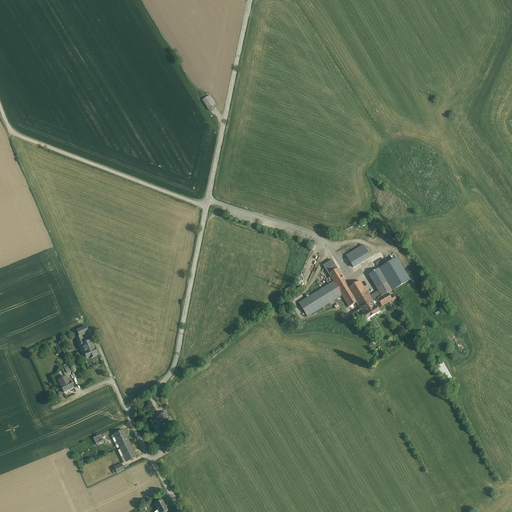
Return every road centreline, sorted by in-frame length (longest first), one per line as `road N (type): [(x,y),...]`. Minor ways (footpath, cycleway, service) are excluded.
road 1 (unclassified): [(181,511),(131,413),(176,364),(207,207)]
road 2 (unclassified): [(207,207),(12,134),(0,105)]
road 3 (unclassified): [(207,207),(250,0)]
